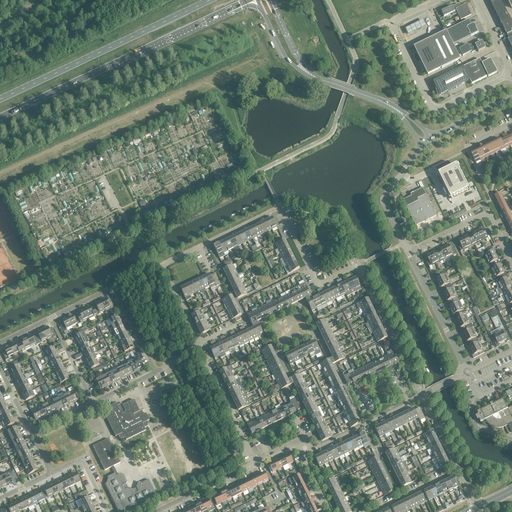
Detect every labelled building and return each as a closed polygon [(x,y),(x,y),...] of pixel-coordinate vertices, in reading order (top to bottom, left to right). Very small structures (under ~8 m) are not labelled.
[(504,7),(502,2),(493,7),(495,11),(504,7)] [(454,15),(457,14),(462,6),(461,5),(460,4),(459,4),(457,4),(452,6),(441,11),(444,17),(451,13),(452,14),(453,15),(454,15)] [(466,4),(462,6),(457,14),(460,20),(471,15),(466,4)] [(507,12),(504,7),(495,11),(498,16),(507,12)] [(509,16),(507,12),(498,16),(500,21),(509,16)] [(511,21),(509,16),(500,21),(502,26),(511,21)] [(468,20),(446,31),(452,45),(470,36),(478,33),(477,32),(477,31),(476,30),(476,28),(475,27),(475,26),(474,25),(473,24),(471,25),(468,20)] [(511,26),(511,22),(511,21),(502,26),(505,30),(511,26)] [(459,59),(452,45),(446,31),(413,47),(423,42),(426,47),(416,51),(428,74),(441,67),(441,68),(459,59)] [(482,41),(475,45),(477,50),(478,52),(485,48),(482,41)] [(472,53),(477,50),(475,45),(474,43),(468,45),(468,44),(459,49),(462,56),(471,52),(472,53)] [(471,84),(487,76),(481,63),(479,59),(463,67),(471,84)] [(481,63),(487,76),(488,77),(497,73),(490,59),(481,63)] [(470,80),(463,67),(433,82),(436,88),(438,96),(439,96),(440,96),(447,91),(470,80)] [(510,146),(506,138),(501,140),(505,148),(510,146)] [(501,139),(496,142),(500,150),(505,148),(501,140),(501,139)] [(500,150),(496,142),(491,144),(495,153),(500,150)] [(495,153),(491,144),(486,147),(490,155),(495,153)] [(490,155),(486,147),(481,149),(486,158),(490,155)] [(486,158),(481,149),(477,151),(481,160),(486,158)] [(481,160),(477,151),(471,154),(476,162),(481,160)] [(457,165),(439,174),(451,198),(469,189),(457,165)] [(415,226),(436,216),(426,194),(422,188),(414,192),(410,194),(411,196),(403,200),(406,207),(415,226)] [(493,196),(495,202),(503,198),(500,193),(493,196)] [(505,203),(503,198),(495,202),(498,206),(505,203)] [(508,208),(505,203),(498,206),(500,211),(508,208)] [(510,212),(508,208),(500,211),(502,216),(510,212)] [(511,217),(511,216),(510,212),(502,216),(505,221),(511,217)] [(277,227),(272,217),(267,220),(272,230),(277,227)] [(272,230),(267,220),(262,222),(267,232),(272,230)] [(267,232),(262,222),(257,225),(262,234),(267,232)] [(262,234),(257,225),(252,227),(257,237),(262,234)] [(257,237),(252,227),(248,229),(252,239),(257,237)] [(480,230),(477,232),(481,241),(486,239),(487,241),(489,240),(483,227),(479,228),(480,230)] [(252,239),(248,229),(243,232),(247,241),(252,239)] [(247,241),(243,232),(238,234),(243,244),(247,241)] [(472,232),(469,233),(474,244),(481,241),(477,232),(473,234),(472,232)] [(474,244),(469,233),(466,235),(467,237),(463,239),(468,248),(474,244)] [(243,244),(238,234),(233,237),(238,246),(243,244)] [(238,246),(233,237),(228,239),(233,249),(238,246)] [(461,251),(468,248),(463,239),(460,240),(459,238),(455,240),(461,251)] [(233,249),(228,239),(223,241),(228,251),(233,249)] [(285,239),(283,240),(275,244),(277,249),(287,244),(285,239)] [(229,253),(228,251),(223,241),(219,244),(224,255),(229,253)] [(448,246),(445,248),(449,257),(456,253),(451,242),(447,244),(448,246)] [(225,256),(224,255),(219,244),(213,246),(214,248),(219,258),(225,256)] [(289,249),(287,244),(277,249),(280,254),(289,249)] [(440,247),(437,249),(443,260),(449,257),(445,248),(442,249),(440,247)] [(496,251),(494,248),(483,253),(486,260),(495,255),(494,252),(496,251)] [(292,254),(289,249),(280,254),(282,259),(292,254)] [(443,260),(437,249),(434,251),(435,253),(431,254),(436,263),(443,260)] [(294,259),(292,254),(282,259),(279,260),(282,265),(294,259)] [(431,266),(436,263),(431,254),(428,256),(427,254),(423,256),(430,269),(432,268),(431,266)] [(497,259),(495,255),(486,260),(490,267),(501,261),(499,258),(497,259)] [(297,264),(294,259),(282,265),(285,269),(297,264)] [(502,265),(501,261),(490,267),(493,273),(502,269),(500,266),(502,265)] [(299,269),(297,264),(285,269),(287,274),(299,269)] [(233,265),(224,269),(223,269),(225,274),(235,270),(233,265)] [(504,272),(502,269),(493,273),(496,280),(507,275),(506,271),(504,272)] [(237,275),(235,270),(225,274),(228,279),(237,275)] [(448,279),(445,272),(433,277),(435,281),(437,280),(439,283),(448,279)] [(221,284),(215,273),(210,275),(214,284),(216,286),(216,287),(221,284)] [(205,277),(209,286),(211,289),(216,286),(214,284),(210,275),(210,274),(205,277)] [(240,279),(237,275),(228,279),(230,284),(240,279)] [(509,278),(507,275),(496,280),(499,287),(509,282),(507,279),(509,278)] [(209,286),(205,277),(200,279),(204,289),(209,286)] [(356,277),(351,280),(355,289),(360,287),(356,279),(356,277)] [(206,291),(204,289),(200,279),(195,281),(200,291),(201,294),(206,291)] [(242,284),(240,279),(230,284),(233,289),(242,284)] [(451,285),(448,279),(439,283),(441,286),(438,287),(440,291),(451,285)] [(356,292),(355,289),(351,280),(346,282),(352,294),(356,292)] [(200,291),(195,281),(190,284),(195,293),(200,291)] [(352,294),(346,282),(341,285),(346,294),(347,296),(352,294)] [(511,284),(510,286),(509,282),(499,287),(503,294),(511,289),(511,284)] [(312,299),(304,283),(299,286),(305,298),(307,303),(311,311),(316,309),(312,299)] [(195,293),(190,284),(185,286),(190,296),(195,293)] [(245,289),(242,284),(233,289),(235,294),(245,289)] [(346,294),(341,285),(336,287),(341,297),(346,294)] [(455,292),(451,285),(440,291),(442,294),(444,293),(446,297),(455,292)] [(190,296),(185,286),(180,289),(186,301),(191,298),(190,296)] [(305,298),(299,286),(294,288),(300,300),(305,298)] [(341,297),(336,287),(331,289),(336,299),(341,297)] [(300,300),(294,288),(290,290),(291,293),(296,303),(300,300)] [(247,294),(245,289),(235,294),(237,299),(247,294)] [(336,299),(331,289),(326,292),(331,301),(336,299)] [(511,289),(503,294),(506,300),(511,297),(511,289)] [(331,301),(326,292),(321,294),(326,304),(331,301)] [(458,299),(455,292),(446,297),(447,300),(445,301),(447,304),(458,299)] [(296,303),(291,293),(286,295),(291,305),(296,303)] [(326,304),(321,294),(317,297),(321,306),(326,304)] [(231,295),(230,296),(222,300),(224,305),(234,300),(231,295)] [(291,305),(286,295),(281,298),(286,307),(291,305)] [(321,306),(317,297),(312,299),(316,309),(321,306)] [(286,307),(281,298),(276,300),(281,310),(286,307)] [(368,298),(366,299),(356,304),(359,309),(361,308),(370,303),(368,298)] [(106,299),(100,301),(105,310),(110,308),(111,309),(114,307),(112,304),(109,305),(106,299)] [(461,306),(458,299),(447,304),(448,308),(451,307),(452,310),(461,306)] [(236,305),(234,300),(224,305),(227,310),(236,305)] [(265,302),(267,305),(271,315),(276,312),(271,303),(270,300),(265,302)] [(281,310),(276,300),(271,303),(276,312),(281,310)] [(105,310),(100,301),(95,304),(98,310),(95,312),(97,315),(100,314),(100,313),(105,310)] [(373,308),(370,303),(361,308),(363,313),(373,308)] [(239,310),(236,305),(227,310),(229,315),(239,310)] [(271,315),(267,305),(262,307),(266,317),(271,315)] [(465,312),(461,306),(452,310),(454,313),(452,314),(453,318),(465,312)] [(84,309),(88,318),(89,320),(97,315),(95,312),(93,313),(89,307),(84,309)] [(266,317),(262,307),(257,310),(262,319),(266,317)] [(375,313),(373,308),(363,313),(365,318),(375,313)] [(88,318),(84,309),(78,312),(81,319),(79,320),(81,324),(83,322),(83,321),(88,318)] [(203,315),(201,310),(191,315),(194,320),(203,315)] [(241,315),(239,310),(229,315),(232,320),(234,319),(240,316),(241,315)] [(262,319),(257,310),(252,312),(257,322),(262,319)] [(258,325),(257,322),(252,312),(247,315),(253,327),(253,328),(254,327),(258,337),(263,335),(258,325)] [(468,319),(465,312),(453,318),(455,321),(457,320),(459,324),(468,319)] [(377,318),(375,313),(365,318),(368,323),(377,318)] [(73,315),(67,318),(72,327),(77,324),(78,325),(81,324),(79,320),(76,321),(73,315)] [(120,321),(118,315),(109,320),(111,325),(120,321)] [(206,320),(203,315),(194,320),(196,325),(206,320)] [(72,327),(67,318),(62,320),(65,327),(62,328),(64,332),(67,330),(66,329),(72,327)] [(380,323),(377,318),(368,323),(365,324),(367,329),(368,329),(380,323)] [(328,324),(325,319),(316,324),(318,329),(328,324)] [(471,326),(468,319),(459,324),(460,327),(458,328),(460,331),(471,326)] [(208,325),(206,320),(196,325),(199,330),(208,325)] [(123,326),(120,321),(111,325),(114,331),(123,326)] [(382,328),(380,323),(368,329),(370,333),(373,332),(382,328)] [(330,329),(328,324),(318,329),(321,334),(330,329)] [(211,330),(208,325),(199,330),(201,335),(211,330)] [(126,332),(123,326),(114,331),(117,336),(126,332)] [(474,333),(471,326),(460,331),(462,335),(464,334),(465,337),(474,333)] [(48,327),(42,330),(47,339),(52,336),(53,337),(56,336),(52,329),(50,330),(48,327)] [(254,327),(253,328),(249,330),(253,339),(258,337),(254,327)] [(385,332),(382,328),(373,332),(375,337),(385,332)] [(333,334),(330,329),(321,334),(323,339),(333,334)] [(505,329),(498,332),(502,341),(506,340),(507,342),(510,340),(505,329)] [(47,339),(42,330),(37,332),(40,339),(37,340),(39,344),(42,343),(42,341),(47,339)] [(253,339),(249,330),(244,332),(249,342),(253,339)] [(74,337),(77,342),(86,338),(83,332),(79,334),(76,336),(74,337)] [(128,337),(126,332),(117,336),(119,341),(128,337)] [(249,342),(244,332),(239,335),(244,344),(249,342)] [(387,338),(385,332),(375,337),(377,342),(387,338)] [(502,341),(498,332),(491,336),(496,347),(500,345),(499,343),(502,341)] [(478,339),(474,333),(465,337),(467,340),(465,341),(467,345),(478,339)] [(335,339),(333,334),(323,339),(325,343),(335,339)] [(31,335),(26,338),(30,347),(36,344),(36,345),(39,344),(37,340),(35,342),(31,335)] [(244,344),(239,335),(234,337),(239,347),(244,344)] [(131,342),(128,337),(119,341),(122,347),(131,342)] [(239,347),(234,337),(229,339),(234,349),(239,347)] [(30,347),(26,338),(20,341),(23,347),(21,348),(23,352),(25,351),(25,350),(30,347)] [(89,343),(86,338),(77,342),(80,347),(89,343)] [(234,349),(229,339),(224,342),(229,351),(234,349)] [(337,344),(335,339),(325,343),(328,348),(337,344)] [(481,346),(478,339),(467,345),(468,348),(470,347),(472,350),(481,346)] [(315,341),(309,343),(315,355),(321,353),(315,341)] [(134,348),(131,342),(122,347),(125,352),(134,348)] [(229,351),(224,342),(220,344),(224,354),(229,351)] [(15,343),(9,346),(14,355),(19,352),(20,354),(23,352),(21,348),(18,350),(15,343)] [(91,348),(89,343),(80,347),(82,353),(91,348)] [(315,355),(309,343),(305,346),(309,355),(311,358),(315,355)] [(224,354),(220,344),(215,346),(220,356),(224,354)] [(340,348),(337,344),(328,348),(330,353),(340,348)] [(14,355),(9,346),(4,349),(5,351),(4,352),(3,351),(2,352),(6,360),(9,359),(8,358),(14,355)] [(220,356),(215,346),(210,349),(214,359),(220,356)] [(271,346),(269,347),(261,351),(264,356),(273,351),(271,346)] [(309,355),(305,346),(300,348),(304,358),(309,355)] [(484,353),(481,346),(472,350),(474,354),(471,355),(473,358),(484,353)] [(44,351),(47,357),(56,352),(53,347),(44,351)] [(94,354),(91,348),(82,353),(74,357),(76,360),(84,356),(85,358),(94,354)] [(304,358),(300,348),(295,350),(300,360),(304,358)] [(342,353),(340,348),(330,353),(332,358),(333,358),(342,353)] [(300,360),(295,350),(290,353),(295,362),(300,360)] [(276,356),(273,351),(264,356),(266,361),(276,356)] [(59,358),(56,352),(47,357),(49,362),(59,358)] [(295,362),(290,353),(285,355),(290,365),(295,362)] [(345,358),(342,353),(333,358),(332,358),(330,359),(319,364),(322,369),(332,364),(332,365),(333,364),(345,358)] [(397,361),(393,353),(388,356),(392,365),(398,363),(397,361)] [(97,359),(94,354),(85,358),(88,364),(97,359)] [(278,361),(276,356),(266,361),(268,365),(278,361)] [(392,365),(388,356),(383,358),(388,368),(392,365)] [(61,363),(59,358),(49,362),(52,368),(61,363)] [(388,368),(383,358),(378,360),(383,370),(388,368)] [(99,365),(97,359),(88,364),(90,369),(99,365)] [(139,359),(133,361),(138,370),(143,368),(139,359)] [(383,370),(378,360),(373,363),(378,372),(383,370)] [(138,370),(133,361),(128,364),(133,373),(138,370)] [(280,366),(278,361),(268,365),(271,370),(280,366)] [(64,369),(61,363),(52,368),(55,373),(64,369)] [(378,372),(373,363),(368,365),(373,375),(378,372)] [(13,367),(10,368),(13,374),(22,369),(19,364),(18,364),(13,367)] [(133,373),(128,364),(123,367),(127,376),(133,373)] [(334,369),(332,365),(332,364),(322,369),(324,374),(334,369)] [(373,375),(368,365),(363,367),(368,377),(373,375)] [(283,370),(280,366),(271,370),(273,375),(283,370)] [(127,376),(123,367),(117,369),(122,378),(127,376)] [(231,372),(228,367),(219,371),(221,376),(231,372)] [(368,377),(363,367),(359,370),(363,379),(368,377)] [(24,375),(22,369),(13,374),(15,379),(24,375)] [(66,374),(64,369),(55,373),(57,378),(66,374)] [(122,378),(117,369),(112,372),(116,381),(122,378)] [(336,374),(334,369),(324,374),(327,379),(336,374)] [(285,375),(283,370),(273,375),(276,380),(285,375)] [(363,379),(359,370),(354,372),(358,382),(363,379)] [(116,381),(112,372),(107,374),(111,384),(116,381)] [(233,377),(231,372),(221,376),(224,381),(233,377)] [(347,372),(342,374),(348,385),(353,383),(349,375),(347,372)] [(354,372),(349,375),(353,383),(353,384),(358,382),(354,372)] [(303,379),(300,373),(288,379),(287,380),(288,380),(278,385),(280,390),(291,385),(293,384),(293,383),(303,379)] [(69,380),(66,374),(57,378),(60,384),(69,380)] [(111,384),(107,374),(101,377),(106,386),(111,384)] [(339,379),(336,374),(327,379),(329,384),(339,379)] [(27,380),(24,375),(15,379),(18,385),(27,380)] [(288,380),(287,380),(285,375),(276,380),(278,385),(288,380)] [(106,386),(101,377),(96,380),(100,389),(106,386)] [(236,381),(233,377),(224,381),(226,386),(236,381)] [(305,383),(303,379),(293,383),(293,384),(296,388),(305,383)] [(341,384),(339,379),(329,384),(331,389),(341,384)] [(30,385),(27,380),(18,385),(20,390),(30,385)] [(241,385),(238,380),(236,381),(226,386),(229,391),(238,386),(241,385)] [(308,388),(305,383),(296,388),(298,393),(308,388)] [(343,389),(341,384),(331,389),(334,393),(343,389)] [(32,391),(30,385),(20,390),(23,395),(32,391)] [(241,391),(238,386),(229,391),(231,396),(241,391)] [(310,393),(308,388),(298,393),(300,398),(310,393)] [(346,394),(343,389),(334,393),(336,398),(346,394)] [(74,390),(69,393),(73,402),(79,399),(74,390)] [(243,390),(241,391),(231,396),(233,401),(246,395),(243,390)] [(35,396),(32,391),(23,395),(26,401),(35,396)] [(73,402),(69,393),(63,396),(68,405),(73,402)] [(312,398),(310,393),(300,398),(303,403),(312,398)] [(348,398),(346,394),(336,398),(339,403),(348,398)] [(248,399),(246,395),(233,401),(236,406),(248,399)] [(68,405),(63,396),(58,398),(63,407),(68,405)] [(63,407),(58,398),(53,401),(57,410),(63,407)] [(300,409),(294,398),(289,400),(291,403),(295,411),(300,409)] [(315,403),(312,398),(303,403),(305,407),(315,403)] [(351,403),(348,398),(339,403),(341,408),(351,403)] [(250,405),(248,399),(236,406),(238,411),(250,405)] [(511,406),(508,408),(503,399),(493,404),(492,404),(492,403),(491,404),(489,404),(489,405),(490,406),(476,412),(480,422),(485,420),(487,422),(489,425),(492,427),(495,428),(499,428),(502,428),(505,426),(508,425),(511,433),(511,432),(511,406)] [(139,411),(134,400),(122,405),(122,404),(121,404),(122,405),(120,406),(119,404),(117,405),(116,403),(109,406),(111,410),(108,411),(108,412),(109,415),(108,416),(106,417),(115,437),(118,435),(119,435),(120,438),(121,438),(124,437),(126,440),(146,431),(144,428),(144,427),(147,426),(147,424),(146,422),(149,420),(146,413),(144,414),(143,412),(140,413),(140,411),(141,411),(141,410),(139,411)] [(57,410),(53,401),(47,404),(52,413),(57,410)] [(291,403),(286,406),(291,415),(296,413),(295,411),(291,403)] [(317,408),(315,403),(305,407),(308,412),(317,408)] [(353,408),(351,403),(341,408),(343,413),(353,408)] [(52,413),(47,404),(42,406),(46,415),(52,413)] [(46,415),(42,406),(37,409),(41,418),(46,415)] [(291,415),(286,406),(281,408),(286,417),(291,415)] [(9,412),(7,407),(0,410),(0,416),(0,417),(9,412)] [(425,419),(419,407),(414,410),(418,418),(420,421),(425,419)] [(286,417),(281,408),(276,410),(281,420),(286,417)] [(320,412),(317,408),(308,412),(310,417),(320,412)] [(355,413),(353,408),(343,413),(346,418),(355,413)] [(414,408),(409,411),(413,420),(418,418),(414,410),(414,408)] [(41,418),(37,409),(31,412),(35,421),(41,418)] [(281,420),(276,410),(271,413),(276,422),(281,420)] [(413,420),(409,411),(404,413),(409,423),(413,420)] [(12,418),(9,412),(0,417),(3,422),(12,418)] [(322,417),(320,412),(310,417),(312,422),(322,417)] [(276,422),(271,413),(266,415),(271,425),(276,422)] [(358,418),(355,413),(346,418),(348,423),(358,418)] [(409,423),(404,413),(399,416),(404,425),(409,423)] [(271,425),(266,415),(262,417),(266,427),(271,425)] [(404,425),(399,416),(394,418),(399,428),(404,425)] [(266,427),(262,417),(257,420),(261,429),(266,427)] [(324,422),(322,417),(312,422),(315,427),(324,422)] [(15,423),(12,418),(3,422),(5,428),(15,423)] [(360,423),(358,418),(348,423),(351,428),(360,423)] [(399,428),(394,418),(389,420),(394,430),(399,428)] [(261,429),(257,420),(252,422),(257,432),(261,429)] [(394,430),(389,420),(384,423),(389,432),(394,430)] [(257,432),(252,422),(247,425),(252,434),(257,432)] [(327,427),(324,422),(315,427),(317,432),(327,427)] [(389,432),(384,423),(380,425),(384,435),(389,432)] [(384,435),(380,425),(374,428),(379,437),(384,435)] [(7,431),(10,437),(19,432),(16,427),(7,431)] [(329,432),(327,427),(317,432),(319,437),(329,432)] [(432,430),(431,430),(423,434),(425,440),(435,435),(432,430)] [(22,438),(19,432),(10,437),(13,442),(22,438)] [(332,437),(329,432),(319,437),(322,442),(332,437)] [(363,433),(358,436),(363,445),(368,443),(363,433)] [(437,440),(435,435),(425,440),(427,444),(437,440)] [(363,445),(358,436),(353,438),(358,448),(363,445)] [(24,443),(22,438),(13,442),(15,448),(24,443)] [(358,448),(353,438),(349,440),(353,450),(358,448)] [(108,439),(93,447),(101,463),(101,464),(105,471),(111,467),(114,474),(107,477),(108,479),(106,483),(105,484),(118,511),(121,511),(130,511),(153,501),(152,499),(154,494),(156,494),(149,480),(141,483),(138,482),(136,489),(134,490),(127,487),(126,486),(127,482),(123,475),(120,474),(117,475),(113,466),(120,463),(111,444),(108,439)] [(353,450),(349,440),(344,443),(348,452),(353,450)] [(439,445),(437,440),(427,444),(430,449),(439,445)] [(27,449),(24,443),(15,448),(18,453),(27,449)] [(348,452),(344,443),(339,445),(344,455),(348,452)] [(344,455),(339,445),(334,447),(339,457),(344,455)] [(442,449),(439,445),(430,449),(432,454),(442,449)] [(339,457),(334,447),(329,450),(334,459),(339,457)] [(397,453),(395,448),(385,453),(388,458),(397,453)] [(30,454),(27,449),(18,453),(20,458),(30,454)] [(444,454),(442,449),(432,454),(435,459),(444,454)] [(334,459),(329,450),(324,452),(329,462),(334,459)] [(329,462),(324,452),(319,455),(324,464),(329,462)] [(400,458),(397,453),(388,458),(390,463),(400,458)] [(32,459),(30,454),(20,458),(23,464),(32,459)] [(447,459),(444,454),(435,459),(437,464),(447,459)] [(293,463),(289,455),(286,457),(285,455),(283,456),(288,465),(293,463)] [(324,464),(319,455),(314,457),(319,467),(324,464)] [(288,465),(283,456),(282,457),(283,458),(279,460),(283,468),(288,465)] [(377,457),(375,458),(367,462),(370,467),(379,462),(377,457)] [(404,462),(402,457),(400,458),(390,463),(392,468),(402,463),(404,462)] [(35,465),(32,459),(23,464),(26,469),(35,465)] [(449,464),(447,459),(437,464),(439,469),(449,464)] [(283,468),(279,460),(275,462),(275,460),(273,461),(278,470),(283,468)] [(278,470),(273,461),(272,462),(272,463),(269,465),(272,473),(278,470)] [(382,467),(379,462),(370,467),(372,472),(382,467)] [(404,468),(402,463),(392,468),(395,473),(404,468)] [(38,470),(35,465),(26,469),(28,475),(38,470)] [(384,472),(382,467),(372,472),(375,476),(384,472)] [(407,473),(404,468),(395,473),(397,477),(407,473)] [(386,477),(384,472),(375,476),(377,481),(386,477)] [(76,473),(71,476),(75,485),(81,482),(76,473)] [(243,475),(246,482),(244,483),(248,490),(253,488),(248,479),(246,473),(243,475)] [(260,473),(259,474),(263,483),(268,480),(265,473),(261,475),(260,473)] [(409,478),(407,473),(397,477),(400,482),(409,478)] [(8,474),(2,476),(7,485),(12,483),(8,474)] [(263,483),(259,474),(257,474),(258,476),(254,478),(258,485),(263,483)] [(299,475),(292,479),(291,478),(288,479),(291,485),(294,483),(301,480),(299,475)] [(75,485),(71,476),(65,478),(70,487),(75,485)] [(458,486),(453,476),(448,479),(453,489),(458,486)] [(389,481),(386,477),(377,481),(379,486),(389,481)] [(70,487),(65,478),(60,481),(64,490),(70,487)] [(258,485),(254,478),(251,480),(250,478),(248,479),(253,488),(258,485)] [(337,483),(335,478),(325,482),(327,487),(337,483)] [(412,483),(409,478),(400,482),(402,487),(412,483)] [(453,489),(448,479),(443,481),(448,491),(453,489)] [(304,484),(301,480),(294,483),(296,488),(304,484)] [(64,490),(60,481),(55,484),(59,493),(64,490)] [(391,486),(389,481),(379,486),(382,491),(391,486)] [(448,491),(443,481),(438,484),(443,493),(448,491)] [(248,490),(244,483),(240,485),(240,483),(238,484),(243,493),(248,490)] [(339,488),(337,483),(327,487),(330,492),(339,488)] [(59,493),(55,484),(49,486),(54,495),(59,493)] [(243,493),(238,484),(237,485),(237,486),(234,488),(237,495),(243,493)] [(306,489),(304,484),(296,488),(298,493),(306,489)] [(443,493),(438,484),(434,486),(438,496),(443,493)] [(54,495),(49,486),(44,489),(48,498),(54,495)] [(394,491),(391,486),(382,491),(384,496),(394,491)] [(438,496),(434,486),(429,488),(433,498),(438,496)] [(237,495),(234,488),(230,490),(229,488),(228,489),(232,498),(237,495)] [(342,492),(339,488),(330,492),(332,497),(342,492)] [(433,498),(429,488),(424,491),(428,501),(433,498)] [(232,498),(228,489),(226,490),(227,491),(224,493),(227,500),(232,498)] [(308,493),(306,489),(298,493),(300,497),(308,493)] [(40,491),(34,494),(39,503),(44,500),(40,491)] [(344,497),(342,492),(332,497),(335,502),(344,497)] [(421,494),(421,492),(416,495),(420,505),(425,502),(421,494)] [(227,500),(224,493),(220,495),(219,493),(218,494),(222,503),(227,500)] [(310,498),(308,493),(300,497),(303,502),(310,498)] [(39,503),(34,494),(29,496),(33,505),(39,503)] [(222,503),(218,494),(216,495),(217,496),(213,498),(217,505),(222,503)] [(420,505),(416,495),(411,497),(416,507),(420,505)] [(33,505),(29,496),(24,499),(28,508),(33,505)] [(79,501),(82,507),(91,502),(88,497),(79,501)] [(347,502),(344,497),(335,502),(337,507),(347,502)] [(416,507),(411,497),(406,500),(411,509),(416,507)] [(313,503),(310,498),(303,502),(301,503),(303,507),(305,506),(313,503)] [(28,508),(24,499),(18,501),(23,511),(28,508)] [(204,500),(203,501),(207,511),(209,511),(215,509),(212,504),(211,505),(209,500),(205,502),(204,500)] [(411,509),(406,500),(401,502),(406,511),(411,509)] [(19,511),(23,511),(18,501),(13,504),(16,511),(19,511)] [(207,511),(203,501),(201,502),(202,504),(198,505),(201,511),(207,511)] [(84,511),(93,508),(91,502),(82,507),(84,511)] [(349,507),(347,502),(337,507),(339,511),(349,507)] [(405,511),(406,511),(401,502),(396,504),(399,511),(405,511)] [(315,507),(313,503),(305,506),(307,511),(315,507)]
